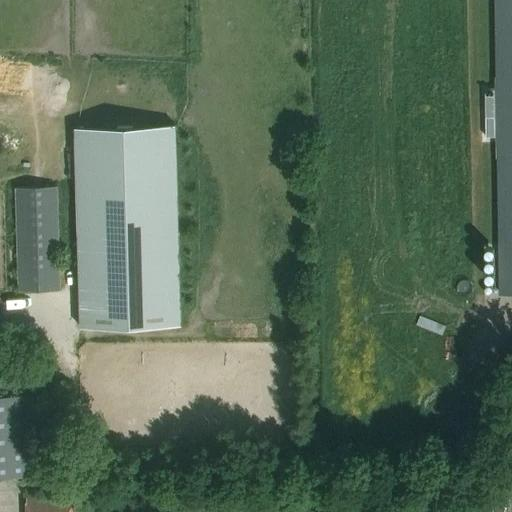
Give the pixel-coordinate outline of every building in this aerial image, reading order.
[(511,0),(497,0),(502,293),(511,292),(511,0)] [(81,326),(183,323),(177,124),(75,127),(81,326)] [(0,230),(18,230),(19,289),(59,289),(58,186),(16,187),(17,218),(0,218),(0,230)] [(0,475),(31,475),(30,394),(0,394),(0,475)] [(84,511),(84,501),(73,501),(73,493),(28,495),(28,511),(84,511)]
